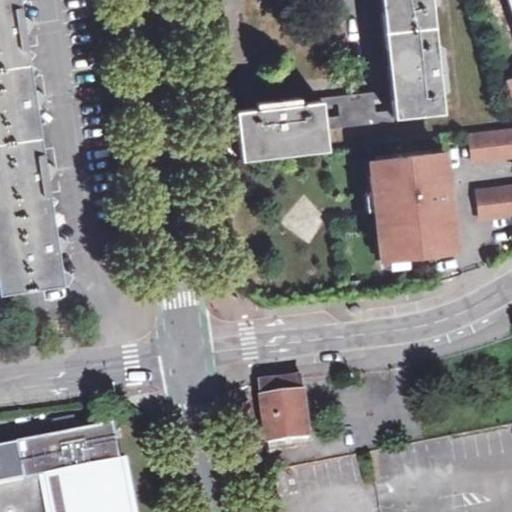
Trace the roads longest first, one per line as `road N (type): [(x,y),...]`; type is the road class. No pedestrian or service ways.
road 1 (residential): [(192,357),(151,0)]
road 2 (residential): [(511,284),(452,316),(394,333),(192,357)]
road 3 (residential): [(192,357),(0,382)]
road 4 (residential): [(221,511),(192,357)]
